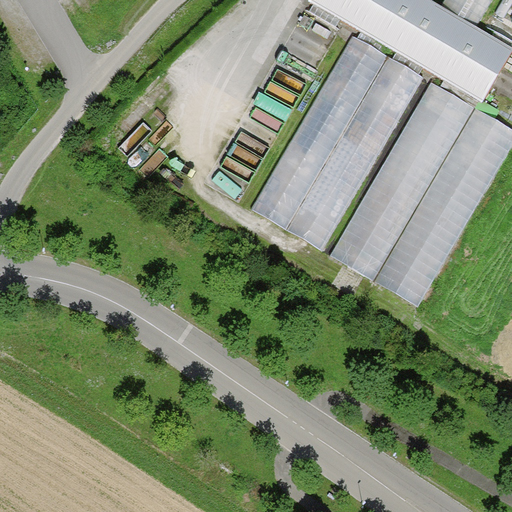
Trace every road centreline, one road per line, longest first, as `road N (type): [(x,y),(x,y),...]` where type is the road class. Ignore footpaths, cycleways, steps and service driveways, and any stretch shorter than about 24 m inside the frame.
road 1 (unclassified): [(368,471),(134,313),(89,289),(0,273)]
road 2 (track): [(325,511),(283,473),(303,429),(326,402),(341,401),(511,501)]
